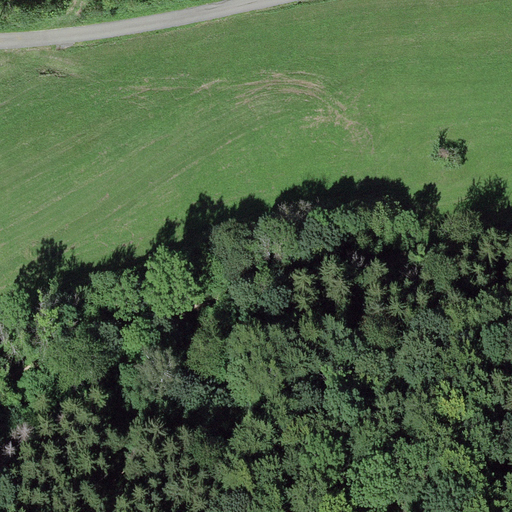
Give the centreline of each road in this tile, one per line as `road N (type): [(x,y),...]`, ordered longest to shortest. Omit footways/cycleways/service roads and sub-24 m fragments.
road 1 (track): [(511,230),(149,325),(0,384)]
road 2 (track): [(0,39),(119,29),(280,0)]
